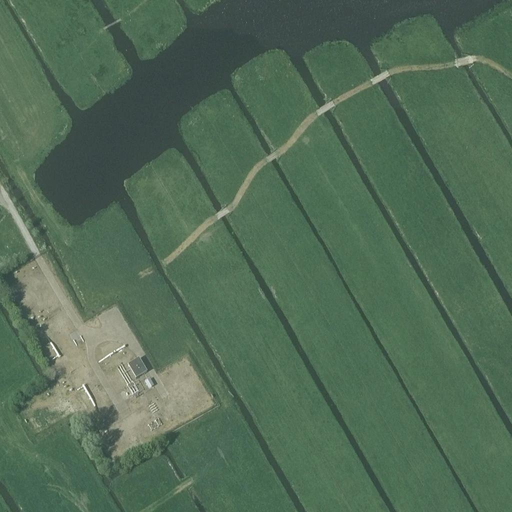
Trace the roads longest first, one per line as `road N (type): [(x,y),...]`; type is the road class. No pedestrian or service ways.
road 1 (track): [(0,135),(65,248),(108,278),(153,269)]
road 2 (track): [(275,155),(320,111),(386,73),(454,63)]
road 3 (track): [(162,264),(226,211),(266,160)]
